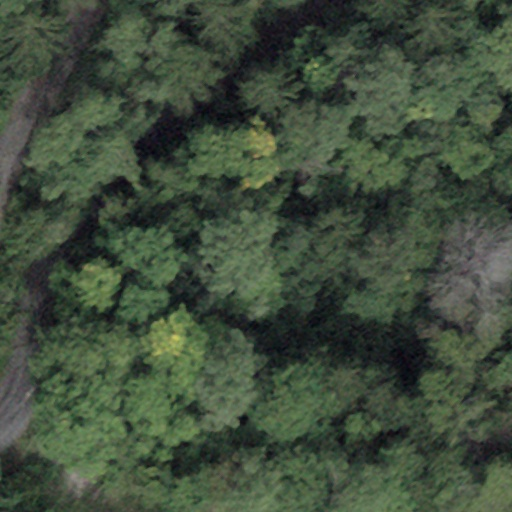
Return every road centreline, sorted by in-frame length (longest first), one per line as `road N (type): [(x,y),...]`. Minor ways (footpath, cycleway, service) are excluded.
road 1 (track): [(357,0),(194,105),(87,236),(0,455)]
road 2 (track): [(0,209),(105,0)]
